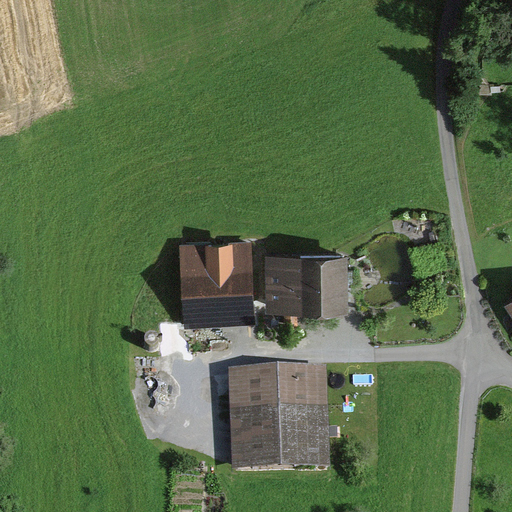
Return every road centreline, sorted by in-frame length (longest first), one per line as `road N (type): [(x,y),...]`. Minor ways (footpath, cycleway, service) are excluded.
road 1 (unclassified): [(460,0),(443,55),(454,190),(480,329),(511,370)]
road 2 (track): [(465,511),(480,329)]
